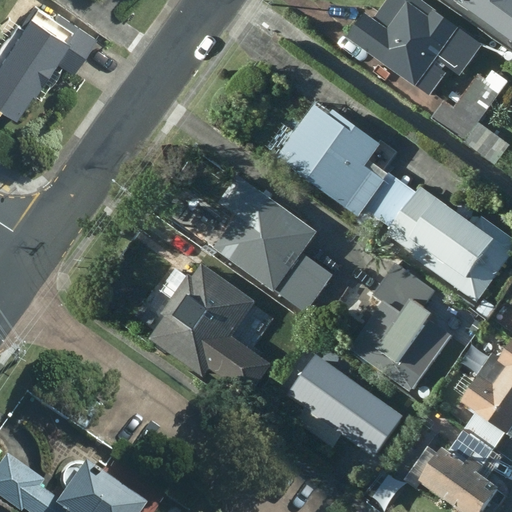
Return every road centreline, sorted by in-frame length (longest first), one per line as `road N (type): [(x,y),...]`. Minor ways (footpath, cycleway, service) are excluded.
road 1 (residential): [(8,294),(171,414),(278,511)]
road 2 (tertiary): [(42,249),(219,0)]
